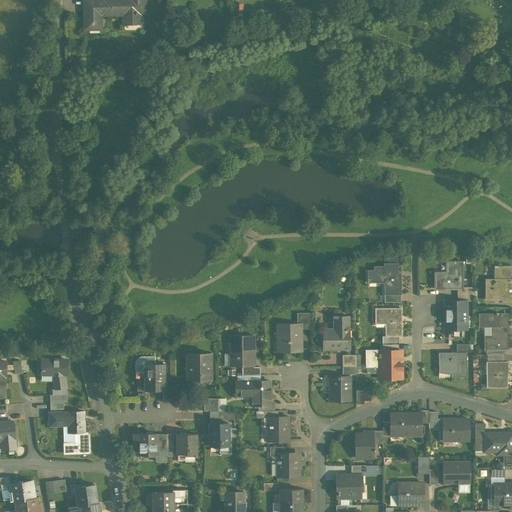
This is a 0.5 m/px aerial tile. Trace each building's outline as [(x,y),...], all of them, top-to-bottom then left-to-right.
[(97,0),(83,0),(84,12),(98,12),(97,0)] [(145,0),(97,0),(98,12),(84,12),(84,29),(101,28),(100,14),(113,14),(113,13),(123,13),(123,23),(136,23),(136,14),(145,13),(145,0)] [(461,262),(448,262),(448,273),(434,273),(434,289),(458,290),(462,290),(462,288),(461,262)] [(397,263),(384,263),(383,266),(373,266),(373,269),(367,269),(367,283),(369,283),(369,279),(385,279),(384,283),(384,295),(400,295),(400,294),(400,275),(397,275),(397,263)] [(497,265),(497,264),(493,264),(493,279),(486,280),(486,300),(502,300),(502,302),(511,302),(511,277),(510,278),(510,265),(497,265)] [(472,294),(457,294),(458,302),(467,302),(472,302),(472,294)] [(458,302),(445,302),(445,330),(467,330),(467,302),(458,302)] [(401,308),(375,308),(375,321),(385,321),(385,336),(398,336),(401,336),(401,308)] [(309,313),(296,313),(297,323),(300,323),(300,329),(309,329),(309,313)] [(507,314),(478,315),(478,326),(490,326),(490,337),(483,337),(484,348),(486,348),(503,348),(507,348),(507,314)] [(336,318),(336,329),(323,329),(323,350),(339,350),(339,348),(349,347),(349,316),(332,316),(332,318),(336,318)] [(300,329),(300,323),(297,323),(276,324),(277,351),(300,351),(300,333),(300,329)] [(253,335),(228,335),(228,345),(231,345),(231,364),(229,364),(229,366),(241,366),(253,366),(253,335)] [(398,336),(385,336),(382,336),(382,344),(398,344),(398,336)] [(470,343),(457,344),(457,353),(465,353),(467,353),(470,353),(470,343)] [(382,350),(366,350),(366,363),(380,363),(380,378),(402,378),(402,362),(399,362),(399,356),(401,356),(401,350),(398,350),(382,350)] [(211,353),(186,353),(186,354),(187,354),(187,362),(190,362),(190,378),(186,378),(186,379),(212,378),(212,377),(210,377),(210,354),(211,354),(211,353)] [(457,353),(439,354),(439,371),(452,371),(452,378),(468,378),(467,353),(465,353),(457,353)] [(355,355),(342,355),(342,367),(356,367),(355,355)] [(140,356),(139,357),(137,358),(136,360),(135,361),(135,363),(135,369),(144,369),(144,363),(145,363),(145,364),(154,364),(154,363),(155,363),(155,356),(142,356),(140,356)] [(67,375),(66,358),(55,359),(42,359),(42,371),(46,371),(46,375),(53,375),(57,388),(55,395),(63,395),(62,402),(67,402),(66,387),(67,387),(65,375),(67,375)] [(22,373),(20,361),(13,361),(15,374),(22,373)] [(508,362),(487,362),(488,389),(509,388),(508,362)] [(154,363),(154,364),(145,364),(145,363),(144,363),(144,369),(144,377),(144,389),(163,389),(165,389),(165,377),(164,363),(155,363),(154,363)] [(253,368),(253,366),(241,366),(241,375),(259,375),(259,368),(253,368)] [(356,367),(342,367),(343,375),(356,375),(356,367)] [(350,376),(330,376),(330,401),(350,401),(350,376)] [(175,377),(165,377),(165,389),(175,389),(175,377)] [(270,381),(252,381),(252,382),(236,382),(236,395),(237,395),(237,393),(252,392),(252,404),(254,404),(270,404),(270,381)] [(358,387),(358,400),(373,400),(372,386),(358,387)] [(175,389),(165,389),(163,389),(163,399),(175,399),(175,389)] [(218,398),(204,398),(204,411),(218,411),(218,398)] [(218,411),(218,419),(234,419),(234,411),(218,411)] [(84,412),(67,412),(67,414),(60,414),(60,413),(49,413),(49,426),(67,426),(67,433),(76,433),(76,443),(63,443),(63,454),(88,453),(88,436),(84,436),(84,412)] [(469,419),(436,419),(436,412),(428,412),(429,423),(429,427),(443,427),(443,441),(469,440),(469,419)] [(412,415),(391,415),(391,422),(391,435),(405,435),(405,437),(422,436),(421,423),(421,413),(412,413),(412,415)] [(278,416),(267,416),(267,417),(269,417),(269,425),(267,425),(267,440),(289,440),(289,416),(278,416)] [(14,422),(0,423),(0,440),(0,441),(1,450),(16,449),(14,422)] [(391,422),(383,422),(383,430),(383,436),(391,436),(391,435),(391,422)] [(484,422),(474,422),(475,443),(483,443),(483,432),(484,432),(484,422)] [(228,441),(228,423),(210,423),(210,445),(221,445),(220,441),(228,441)] [(367,433),(360,434),(355,440),(355,452),(360,458),(374,457),(374,450),(375,450),(375,448),(374,448),(374,443),(374,430),(367,430),(367,433)] [(383,430),(374,430),(374,443),(383,443),(383,436),(383,430)] [(511,432),(484,432),(483,432),(483,443),(484,451),(496,450),(496,453),(504,453),(504,465),(511,464),(511,432)] [(157,433),(138,433),(138,434),(133,434),(133,446),(138,446),(138,454),(157,454),(157,452),(157,434),(157,433)] [(166,433),(157,434),(157,452),(166,452),(166,448),(166,447),(166,433)] [(196,433),(177,433),(177,453),(196,453),(196,433)] [(283,446),(270,446),(270,456),(276,456),(276,453),(283,453),(283,446)] [(283,453),(276,453),(276,456),(276,476),(298,476),(298,454),(286,454),(286,453),(283,453)] [(429,456),(417,456),(418,474),(429,473),(429,456)] [(468,462),(443,462),(443,481),(456,480),(456,482),(469,482),(468,462)] [(366,465),(352,465),(351,473),(366,473),(366,465)] [(226,472),(232,481),(240,476),(234,467),(226,472)] [(504,469),(490,469),(491,477),(504,477),(504,483),(504,469)] [(437,470),(429,470),(429,485),(437,485),(437,470)] [(361,475),(337,475),(337,494),(352,494),(352,496),(361,496),(361,475)] [(64,479),(58,480),(59,491),(66,491),(64,479)] [(32,480),(8,483),(10,501),(18,500),(34,498),(32,480)] [(52,481),(45,482),(47,493),(53,492),(52,481)] [(423,482),(398,482),(398,504),(423,504),(423,482)] [(504,483),(493,483),(494,504),(511,503),(511,483),(504,483)] [(94,484),(75,487),(77,498),(78,498),(79,505),(97,503),(94,484)] [(181,488),(172,488),(172,491),(173,491),(173,499),(181,499),(181,488)] [(301,489),(280,489),(280,511),(288,511),(301,511),(301,502),(301,489)] [(172,491),(153,491),(153,511),(172,511),(173,499),(173,491),(172,491)] [(243,511),(243,491),(225,491),(225,492),(226,492),(227,500),(225,500),(225,511),(243,511)] [(34,498),(18,500),(19,509),(19,510),(21,510),(21,511),(38,511),(36,497),(34,498)] [(79,505),(68,507),(68,511),(99,511),(99,502),(97,503),(79,505)]
